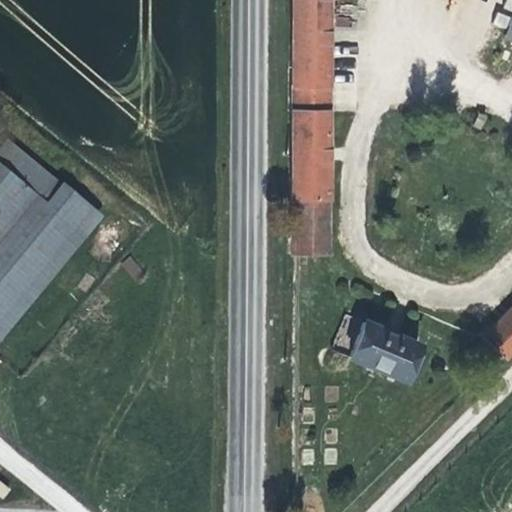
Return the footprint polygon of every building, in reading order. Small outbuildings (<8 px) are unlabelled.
[(284,0),(280,240),(285,241),(320,241),(321,199),(316,200),(316,0),(284,0)] [(511,11),(511,0),(505,0),(503,8),(511,11)] [(511,17),(502,39),(511,43),(511,2),(508,12),(511,14),(511,17)] [(0,319),(76,226),(39,192),(55,172),(0,127),(0,319)] [(491,341),(511,321),(511,275),(468,319),(491,341)] [(393,369),(408,331),(353,309),(338,349),(393,369)]
